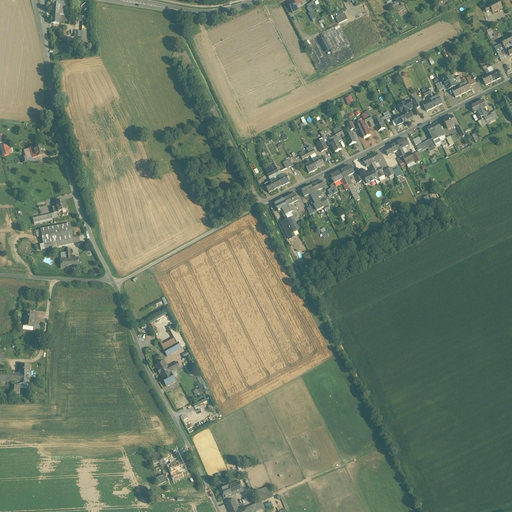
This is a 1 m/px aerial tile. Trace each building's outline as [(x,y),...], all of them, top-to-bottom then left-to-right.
[(63,0),(52,0),(52,14),(52,18),(59,18),(60,15),(62,15),(63,0)] [(293,1),(288,4),(293,13),(298,11),(296,5),(293,1)] [(499,1),(489,6),(493,13),(502,8),(499,1)] [(370,14),(341,28),(356,57),(384,42),(370,14)] [(85,17),(76,16),(75,22),(82,22),(82,45),(88,45),(88,30),(88,27),(86,27),(87,22),(85,22),(85,17)] [(326,52),(330,50),(328,46),(329,45),(325,37),(320,40),(326,52)] [(508,38),(501,42),(503,46),(504,47),(505,46),(511,43),(508,38)] [(489,68),(485,58),(480,61),(484,70),(489,68)] [(497,71),(490,74),(494,82),(501,78),(497,71)] [(490,74),(482,78),(486,86),(494,82),(490,74)] [(467,83),(460,87),(463,94),(471,90),(467,83)] [(460,87),(452,90),(456,98),(463,94),(460,87)] [(432,93),(431,89),(427,91),(426,88),(422,90),(425,97),(432,93)] [(354,103),(351,97),(345,99),(348,106),(354,103)] [(438,97),(430,100),(434,108),(442,104),(438,97)] [(413,100),(417,109),(422,106),(417,98),(413,100)] [(430,100),(423,104),(427,112),(434,108),(430,100)] [(483,100),(477,103),(481,110),(484,108),(487,107),(483,100)] [(408,101),(398,107),(401,114),(409,110),(409,111),(412,109),(408,101)] [(477,103),(471,106),(475,113),(478,112),(481,110),(477,103)] [(401,114),(398,107),(396,105),(393,106),(398,116),(401,114)] [(409,110),(401,114),(405,122),(413,118),(409,111),(409,110)] [(388,112),(383,114),(387,121),(392,119),(388,112)] [(495,112),(490,114),(492,118),(493,121),(499,118),(495,112)] [(361,116),(364,122),(365,124),(369,122),(365,114),(361,116)] [(398,116),(394,118),(398,126),(405,122),(401,114),(398,116)] [(452,116),(443,120),(448,129),(453,127),(453,125),(456,124),(452,116)] [(381,119),(374,123),(378,132),(385,128),(381,119)] [(438,123),(432,126),(436,132),(441,130),(438,123)] [(462,125),(458,127),(462,137),(466,135),(462,125)] [(371,136),(366,126),(359,130),(364,139),(371,136)] [(432,126),(427,128),(434,142),(439,139),(436,132),(432,126)] [(344,134),(340,127),(334,130),(338,137),(344,134)] [(441,130),(436,132),(439,139),(440,142),(446,139),(441,130)] [(478,131),(472,133),(476,142),(482,140),(478,131)] [(352,134),(345,137),(349,146),(356,143),(352,134)] [(420,137),(413,140),(415,146),(422,143),(420,137)] [(435,148),(431,139),(425,142),(429,150),(435,148)] [(324,141),(317,144),(321,152),(328,149),(324,141)] [(337,141),(330,144),(335,153),(342,150),(337,141)] [(405,148),(401,141),(396,144),(399,150),(402,149),(405,148)] [(396,144),(385,149),(388,156),(397,152),(399,150),(396,144)] [(41,146),(30,149),(33,159),(44,155),(41,146)] [(377,153),(368,158),(372,165),(375,163),(377,162),(379,161),(379,160),(380,159),(377,153)] [(410,153),(405,155),(403,157),(406,164),(407,165),(414,162),(410,153)] [(418,153),(412,155),(416,164),(422,161),(418,153)] [(406,164),(403,157),(400,158),(398,160),(401,166),(406,164)] [(318,159),(313,162),(317,169),(324,165),(321,158),(318,159)] [(372,165),(368,158),(363,160),(367,167),(369,166),(372,165)] [(291,159),(284,162),(286,169),(294,166),(291,159)] [(313,162),(305,165),(309,173),(317,169),(313,162)] [(378,170),(380,174),(383,172),(377,162),(375,163),(378,170)] [(351,166),(340,171),(344,179),(347,177),(353,174),(354,173),(351,166)] [(391,168),(385,171),(388,177),(394,174),(393,171),(391,168)] [(344,179),(340,171),(330,176),(334,184),(341,180),(344,179)] [(363,176),(367,185),(378,179),(375,172),(372,173),(371,172),(363,176)] [(286,175),(278,179),(282,187),(289,183),(286,175)] [(278,179),(265,186),(269,193),(282,187),(278,179)] [(318,183),(312,185),(316,192),(319,191),(321,189),(318,183)] [(360,200),(351,183),(347,185),(349,189),(356,202),(360,200)] [(312,185),(307,188),(311,195),(313,193),(316,192),(312,185)] [(307,188),(301,191),(303,194),(302,194),(303,195),(305,198),(311,195),(307,188)] [(295,194),(289,197),(292,204),(291,205),(294,212),(297,210),(294,206),(300,203),(295,194)] [(284,199),(274,204),(278,211),(284,209),(285,211),(287,215),(291,213),(288,207),(284,199)] [(63,201),(55,204),(57,208),(58,212),(66,210),(63,201)] [(294,212),(291,213),(296,222),(300,220),(299,218),(300,218),(297,210),(294,212)] [(296,222),(291,213),(287,215),(289,219),(281,223),(288,236),(291,235),(292,235),(293,235),(292,234),(300,230),(296,222)] [(51,214),(32,218),(34,225),(53,221),(51,214)] [(70,224),(40,230),(43,244),(43,245),(53,243),(58,242),(73,239),(70,224)] [(66,259),(60,259),(61,269),(70,268),(69,258),(66,259)] [(70,258),(69,258),(70,268),(79,268),(78,258),(75,258),(70,258)] [(35,315),(25,313),(23,326),(33,328),(34,322),(35,315)] [(41,323),(34,322),(33,328),(33,330),(40,330),(41,323)] [(180,335),(174,325),(169,328),(175,338),(180,335)] [(184,340),(164,351),(168,357),(187,346),(184,340)] [(164,362),(156,367),(158,371),(160,374),(163,378),(162,379),(167,387),(176,382),(172,374),(171,374),(168,368),(164,362)] [(177,363),(168,368),(171,374),(172,374),(175,372),(174,370),(180,367),(177,363)] [(30,365),(20,365),(19,374),(19,378),(29,378),(29,373),(30,373),(30,365)] [(19,374),(0,373),(0,382),(7,383),(12,383),(11,394),(20,394),(20,386),(17,385),(17,383),(19,383),(19,384),(28,385),(29,378),(19,378),(19,374)] [(161,456),(149,460),(156,479),(164,475),(161,467),(165,466),(161,456)] [(175,460),(170,462),(171,465),(168,466),(172,476),(181,473),(177,463),(176,463),(175,460)] [(185,460),(177,463),(181,473),(188,470),(185,460)] [(181,473),(172,476),(174,481),(183,477),(181,473)] [(240,481),(221,489),(225,499),(244,491),(240,481)] [(273,496),(269,487),(258,491),(261,501),(273,496)] [(238,510),(234,499),(226,503),(229,511),(247,511),(246,509),(245,507),(238,510)] [(262,502),(246,509),(247,511),(254,511),(265,508),(262,502)]
